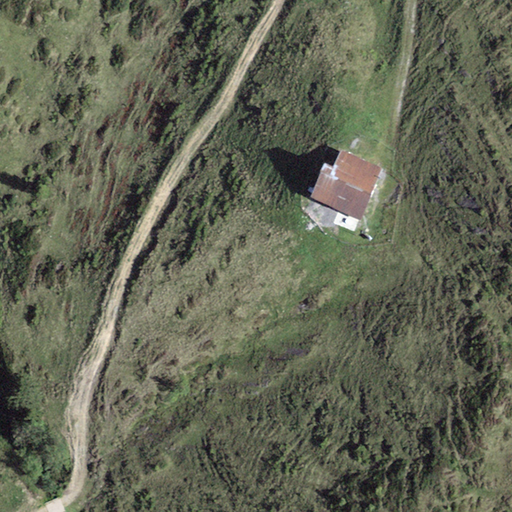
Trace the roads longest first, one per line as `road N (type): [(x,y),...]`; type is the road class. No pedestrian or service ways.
road 1 (track): [(279,0),(133,256),(85,394),(78,484),(48,511)]
road 2 (track): [(394,171),(411,0)]
